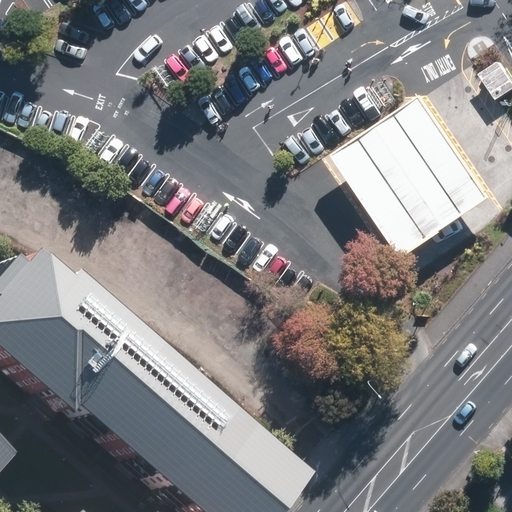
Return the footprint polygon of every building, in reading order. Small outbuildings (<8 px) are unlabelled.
[(511,78),(501,62),(482,75),(500,102),(511,93),(511,78)] [(427,98),(338,159),(374,212),(407,260),(496,200),(463,151),(427,98)] [(158,511),(254,511),(282,480),(169,381),(172,376),(155,361),(151,366),(121,339),(126,334),(107,317),(103,321),(60,284),(54,290),(21,261),(10,274),(6,270),(3,267),(0,270),(0,374),(47,416),(50,413),(65,426),(61,431),(79,448),(83,443),(112,468),(107,473),(123,487),(127,482),(143,496),(138,500),(151,511),(158,511)] [(230,276),(211,262),(189,292),(208,306),(230,276)] [(265,292),(238,274),(213,313),(241,330),(265,292)] [(288,318),(261,345),(319,401),(346,374),(288,318)]
